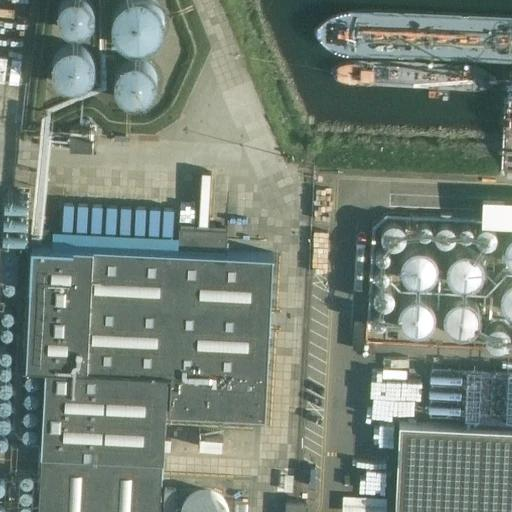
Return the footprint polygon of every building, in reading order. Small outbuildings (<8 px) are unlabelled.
[(97,18),(97,14),(97,10),(96,7),(94,4),(92,1),(90,0),(65,0),(64,1),(62,4),(60,7),(59,10),(59,14),(59,17),(60,21),(62,24),(64,27),(66,29),(69,31),(73,32),(76,33),(80,33),(83,32),(86,31),(89,29),(92,27),(94,24),(96,21),(97,18)] [(164,27),(164,22),(164,18),(163,14),(162,10),(160,7),(157,4),(154,1),(152,0),(123,0),(120,3),(117,6),(115,9),(113,13),(112,17),(111,22),(112,26),(113,30),(114,34),(116,38),(119,41),(122,44),(125,46),(129,47),(133,49),(137,49),(142,49),(146,48),(149,46),(153,44),(156,42),(159,39),(161,35),(163,31),(164,27)] [(96,67),(97,65),(96,61),(95,58),(94,54),(92,51),(89,48),(86,46),(83,44),(79,43),(75,43),(72,43),(68,44),(64,45),(61,47),(58,50),(56,53),(54,56),(53,59),(52,63),(52,65),(52,69),(53,73),(55,76),(57,79),(60,82),(63,84),(66,86),(70,87),(73,87),(77,87),(81,86),(84,85),(87,83),(90,81),(93,78),(95,74),(96,71),(96,67)] [(158,81),(157,77),(156,74),(155,70),(153,67),(150,65),(147,62),(144,61),(140,59),(136,59),(133,59),(129,60),(125,61),(122,63),(119,66),(117,68),(115,72),(114,75),(113,79),(113,81),(113,85),(114,89),(116,92),(118,95),(120,98),(123,100),(127,102),(130,103),(134,104),(138,104),(142,103),(145,101),(148,99),(151,97),(154,94),(156,91),(157,87),(158,84),(158,81)] [(92,127),(70,126),(69,148),(91,149),(92,127)] [(404,232),(404,228),(402,225),(399,222),(395,221),(391,220),(388,221),(384,223),(382,226),(380,230),(380,232),(381,236),(383,240),(386,242),(389,244),(393,244),(397,243),(400,241),(403,238),(404,234),(404,232)] [(431,228),(430,226),(429,224),(427,222),(425,221),(423,221),(421,222),(419,223),(417,225),(416,227),(416,228),(417,231),(418,233),(419,234),(422,235),(424,235),(426,235),(428,233),(430,232),(431,229),(431,228)] [(454,231),(454,228),(452,225),(450,223),(446,221),(443,221),(440,222),(437,224),(435,226),(433,230),(433,231),(434,235),(436,238),(438,240),(441,241),(445,242),(448,241),(451,239),(453,236),(454,233),(454,231)] [(471,230),(471,228),(470,225),(468,224),(466,223),(464,223),(461,223),(459,225),(458,226),(457,229),(457,230),(457,232),(459,234),(460,236),(462,237),(465,237),(467,236),(469,235),(471,233),(471,231),(471,230)] [(496,233),(496,230),(494,227),(492,225),(489,223),(485,223),(482,224),(479,226),(477,228),(476,232),(476,233),(476,237),(478,240),(480,242),(483,243),(487,244),(490,243),(493,241),(495,238),(496,235),(496,233)] [(0,237),(0,328),(27,330),(26,360),(22,359),(22,362),(25,362),(45,363),(44,414),(41,449),(42,449),(38,511),(159,511),(168,369),(170,369),(168,411),(170,412),(170,408),(265,413),(272,252),(244,250),(225,250),(226,228),(178,225),(177,248),(0,237)] [(501,246),(501,247),(501,249),(502,251),(502,253),(503,255),(504,256),(505,258),(506,260),(507,261),(508,262),(510,263),(511,264),(511,230),(510,231),(508,233),(507,234),(506,235),(505,237),(504,238),(503,240),(502,242),(502,244),(501,246)] [(389,252),(389,250),(388,248),(386,246),(384,245),(381,245),(379,245),(377,247),(376,249),(375,251),(375,252),(375,254),(376,257),(378,258),(380,259),(382,259),(385,259),(387,257),(388,256),(389,253),(389,252)] [(444,263),(444,265),(444,267),(444,268),(445,270),(445,272),(446,274),(447,275),(448,277),(449,278),(452,280),(454,281),(456,282),(459,283),(461,283),(463,284),(465,283),(466,283),(468,283),(470,282),(472,281),(473,280),(475,279),(476,278),(477,277),(478,275),(479,274),(480,272),(481,270),(481,268),(481,267),(481,265),(481,263),(481,261),(481,259),(480,258),(479,256),(478,254),(477,253),(476,252),(475,250),(473,249),(470,248),(466,246),(465,246),(463,246),(461,246),(459,246),(457,247),(456,248),(452,249),(451,250),(449,252),(448,253),(447,254),(446,256),(445,258),(445,259),(444,261),(444,263)] [(399,264),(399,265),(399,267),(399,269),(399,270),(400,272),(401,274),(401,275),(403,277),(404,278),(405,279),(406,280),(408,281),(409,282),(411,282),(413,283),(416,283),(418,283),(420,283),(421,282),(423,282),(426,280),(429,278),(430,277),(431,275),(432,274),(432,272),(433,270),(433,269),(434,267),(434,265),(434,264),(433,262),(433,260),(432,259),(432,257),(431,256),(430,254),(429,253),(427,252),(426,251),(424,250),(423,249),(421,248),(420,248),(416,248),(414,248),(413,248),(411,248),(409,249),(408,250),(406,251),(404,253),(403,254),(401,256),(401,257),(400,259),(399,260),(399,262),(399,264)] [(388,272),(387,270),(386,268),(384,266),(382,265),(380,265),(378,265),(376,267),(374,269),(373,271),(373,272),(374,274),(375,276),(376,278),(379,279),(381,279),(383,279),(385,277),(387,275),(387,273),(388,272)] [(495,293),(495,295),(495,297),(496,299),(496,301),(497,302),(498,304),(499,306),(500,307),(501,309),(504,311),(507,313),(509,314),(511,314),(511,275),(511,276),(509,276),(507,277),(506,278),(504,279),(503,280),(501,281),(500,282),(499,284),(498,286),(497,287),(496,289),(496,291),(495,293)] [(393,295),(392,291),(390,288),(388,286),(385,284),(381,284),(378,285),(375,287),(373,290),(372,293),(372,295),(372,298),(374,301),(376,303),(380,305),(383,305),(386,304),(389,302),(391,300),(392,296),(393,295)] [(395,312),(395,314),(395,315),(396,317),(396,319),(397,321),(398,322),(398,324),(401,327),(402,328),(404,329),(405,330),(407,331),(410,332),(414,332),(417,332),(419,331),(421,331),(423,330),(424,329),(426,328),(427,327),(428,325),(429,324),(430,322),(431,321),(432,319),(432,317),(432,315),(432,314),(432,312),(432,310),(432,308),(431,307),(430,305),(429,303),(428,302),(427,301),(426,299),(424,298),(423,297),(421,297),(417,295),(414,295),(410,295),(407,297),(404,298),(402,299),(401,301),(400,302),(398,303),(398,305),(397,307),(396,308),(396,310),(395,312)] [(442,313),(442,314),(442,316),(442,318),(443,320),(443,321),(444,323),(445,324),(446,326),(447,327),(448,328),(450,329),(451,330),(453,331),(454,331),(456,332),(459,332),(461,332),(463,332),(466,331),(469,329),(472,327),(473,326),(474,324),(475,323),(476,321),(476,320),(477,318),(477,316),(477,314),(477,313),(477,311),(476,309),(476,308),(475,306),(474,305),(473,303),(472,302),(471,301),(469,300),(468,299),(466,298),(465,298),(463,297),(459,297),(456,297),(454,298),(453,298),(451,299),(450,300),(448,301),(447,302),(446,303),(445,305),(444,306),(443,308),(443,309),(442,311),(442,313)] [(384,319),(383,316),(382,314),(381,313),(378,312),(376,311),(374,312),(372,313),(370,315),(370,317),(370,319),(370,321),(371,323),(373,325),(375,325),(377,326),(380,325),(382,324),(383,322),(384,320),(384,319)] [(508,336),(507,332),(505,329),(503,326),(499,324),(495,324),(491,325),(488,327),(485,330),(484,334),(484,336),(485,340),(487,343),(489,346),(493,348),(497,348),(501,347),(504,345),(506,342),(508,338),(508,336)] [(9,349),(9,346),(8,344),(6,343),(4,342),(2,342),(0,342),(0,355),(1,355),(3,355),(5,355),(7,354),(8,352),(9,350),(9,349)] [(9,364),(8,362),(7,360),(5,359),(3,358),(1,358),(0,357),(0,371),(2,371),(4,371),(6,370),(8,368),(8,366),(9,364)] [(36,373),(35,371),(34,369),(33,368),(31,367),(28,367),(26,367),(24,368),(23,370),(22,372),(22,373),(22,376),(23,378),(25,379),(27,380),(29,380),(32,380),(33,378),(35,377),(36,375),(36,373)] [(9,380),(9,378),(8,376),(6,375),(4,374),(2,374),(0,373),(0,386),(1,387),(3,387),(5,387),(7,385),(8,384),(9,382),(9,380)] [(35,391),(34,389),(33,387),(31,386),(29,385),(27,385),(25,385),(23,386),(22,388),(21,390),(21,391),(21,394),(22,396),(24,397),(26,398),(28,398),(30,398),(32,396),(34,395),(34,393),(35,391)] [(34,408),(33,406),(32,404),(31,403),(29,402),(26,402),(24,402),(22,403),(21,405),(20,407),(20,408),(20,411),(21,413),(23,414),(25,415),(27,415),(30,415),(32,414),(33,412),(34,410),(34,408)] [(33,426),(33,424),(32,422),(30,420),(28,420),(26,419),(24,420),(22,421),(20,423),(20,425),(20,426),(20,428),(21,430),(23,432),(25,433),(27,433),(29,432),(31,431),(32,429),(33,427),(33,426)] [(511,511),(511,427),(398,422),(394,511),(511,511)] [(166,487),(164,511),(175,511),(177,487),(166,487)] [(226,511),(226,505),(222,497),(216,492),(208,489),(200,488),(192,490),(185,494),(180,501),(177,509),(176,511),(226,511)] [(306,511),(307,501),(287,500),(286,511),(306,511)]
